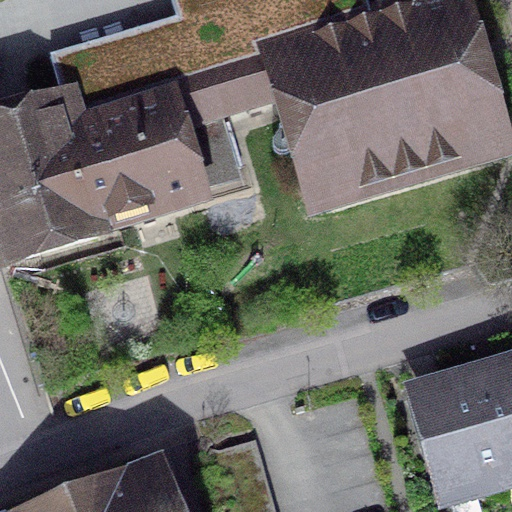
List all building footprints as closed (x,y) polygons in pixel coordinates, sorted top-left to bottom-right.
[(272,55),(373,25),(365,0),(176,0),(182,19),(51,57),(64,104),(68,103),(71,114),(157,89),(160,100),(276,67),(272,55)] [(276,67),(160,100),(169,130),(285,97),(318,210),(501,155),(454,0),(373,25),(272,55),(276,67)] [(93,226),(189,197),(169,130),(160,100),(157,89),(71,114),(68,103),(64,104),(0,123),(0,237),(8,263),(97,236),(93,226)] [(511,372),(475,383),(503,482),(511,479),(511,372)] [(478,501),(506,493),(503,482),(475,383),(417,399),(445,498),(474,490),(478,501)] [(274,511),(255,442),(218,453),(210,450),(203,465),(216,511),(274,511)] [(155,511),(142,477),(51,511),(155,511)]
